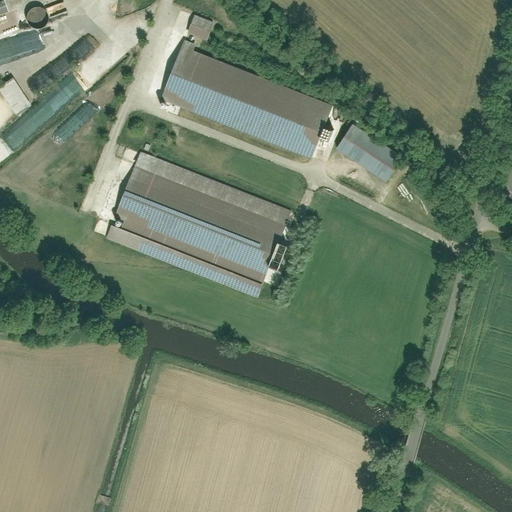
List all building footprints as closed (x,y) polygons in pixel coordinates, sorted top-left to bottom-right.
[(0,0),(0,12),(8,9),(4,0),(0,0)] [(53,23),(52,18),(67,12),(63,1),(30,13),(37,29),(53,23)] [(213,22),(194,14),(187,32),(206,39),(213,22)] [(87,30),(57,55),(65,64),(71,60),(73,62),(97,43),(87,30)] [(184,39),(160,98),(310,157),(331,104),(192,50),(195,43),(184,39)] [(16,78),(1,88),(19,114),(34,104),(16,78)] [(50,102),(4,139),(12,150),(59,112),(50,102)] [(353,123),(336,147),(386,181),(403,157),(353,123)] [(140,151),(106,237),(256,297),(291,212),(140,151)] [(453,200),(458,215),(467,212),(464,204),(462,197),(453,200)] [(290,242),(282,266),(291,269),(300,245),(290,242)]
